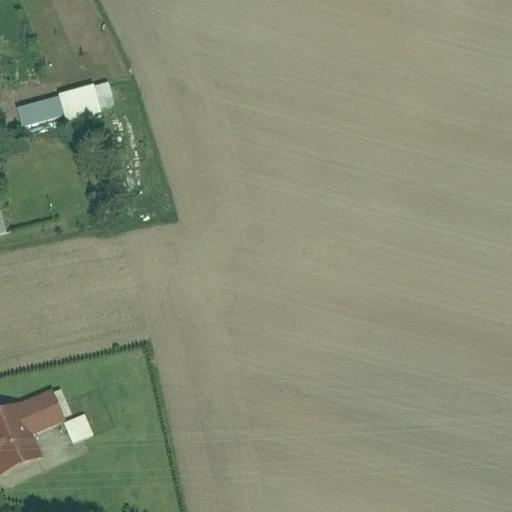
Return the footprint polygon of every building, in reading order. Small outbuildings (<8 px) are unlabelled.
[(61,127),(113,114),(107,87),(55,100),(61,127)] [(0,269),(0,307),(12,305),(5,269),(0,269)] [(54,410),(20,425),(31,449),(64,435),(54,410)] [(84,419),(62,427),(69,448),(92,440),(84,419)] [(31,449),(20,425),(0,433),(0,474),(6,489),(41,474),(31,449)]
